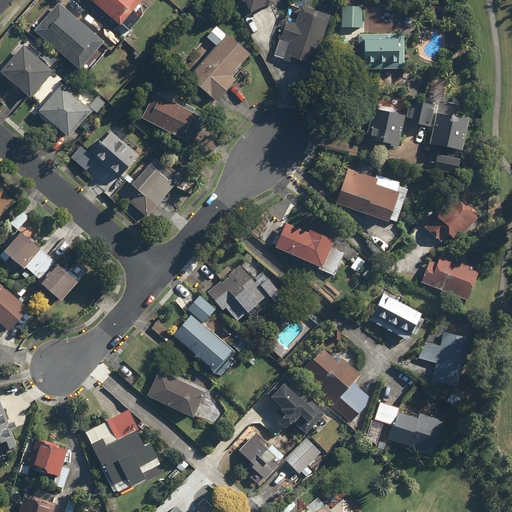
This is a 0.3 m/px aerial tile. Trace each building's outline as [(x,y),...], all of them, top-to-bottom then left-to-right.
[(142,16),(138,1),(136,0),(86,0),(124,35),(142,16)] [(232,0),(241,18),(260,8),(262,12),(272,7),(269,0),(270,0),(232,0)] [(56,4),(31,31),(76,72),(101,45),(56,4)] [(294,24),(284,21),(273,57),(312,69),(328,16),(299,7),(294,24)] [(361,9),(340,8),(339,28),(361,29),(361,9)] [(204,37),(208,41),(180,72),(214,103),(233,82),(228,77),(237,67),(246,57),(214,27),(204,37)] [(401,36),(356,35),(356,71),(400,71),(401,36)] [(49,73),(21,47),(0,69),(0,77),(25,100),(49,73)] [(179,111),(170,106),(178,92),(161,83),(154,97),(150,95),(136,119),(183,145),(197,121),(189,116),(191,112),(181,106),(179,111)] [(87,114),(60,87),(35,112),(62,139),(87,114)] [(103,105),(94,97),(86,107),(94,114),(103,105)] [(431,105),(408,101),(403,125),(427,129),(431,105)] [(402,118),(369,111),(362,144),(395,150),(402,118)] [(465,120),(433,114),(426,148),(458,154),(465,120)] [(121,175),(142,153),(115,126),(87,154),(107,174),(113,168),(121,175)] [(455,162),(429,156),(426,170),(451,176),(455,162)] [(173,177),(153,158),(119,196),(143,219),(172,187),(168,183),(173,177)] [(347,165),(332,203),(391,227),(407,190),(347,165)] [(422,227),(431,236),(437,230),(452,245),(476,219),(452,196),(422,227)] [(17,211),(8,223),(17,230),(27,218),(17,211)] [(331,245),(305,232),(304,234),(284,224),(272,248),(317,271),(331,245)] [(31,276),(47,258),(16,231),(0,250),(0,259),(5,264),(2,267),(15,279),(19,275),(24,279),(29,274),(31,276)] [(434,264),(426,261),(417,284),(465,302),(477,270),(437,255),(434,264)] [(364,262),(356,257),(349,268),(356,273),(364,262)] [(47,258),(31,276),(38,282),(35,286),(57,304),(75,283),(47,258)] [(238,266),(204,295),(219,313),(222,310),(233,323),(264,297),(269,304),(278,297),(258,274),(250,281),(238,266)] [(0,327),(6,333),(27,310),(0,285),(0,327)] [(421,312),(382,290),(365,320),(403,343),(421,312)] [(212,311),(197,296),(185,309),(200,324),(212,311)] [(186,312),(167,334),(208,371),(228,349),(186,312)] [(443,332),(438,346),(422,342),(417,359),(434,364),(429,381),(453,388),(467,339),(443,332)] [(370,400),(352,382),(358,376),(341,358),(335,364),(321,350),(300,370),(323,393),(320,396),(328,405),(330,403),(348,422),(370,400)] [(143,397),(188,421),(201,395),(205,397),(206,393),(157,368),(143,397)] [(277,409),(273,414),(277,418),(273,423),(281,431),(294,417),(302,425),(296,431),(301,436),(309,427),(305,423),(312,415),(317,420),(322,415),(282,376),(263,395),(277,409)] [(426,456),(439,421),(417,413),(415,420),(396,413),(397,408),(379,402),(372,421),(383,425),(378,439),(426,456)] [(0,451),(1,453),(15,449),(9,430),(14,428),(11,419),(5,421),(0,405),(0,451)] [(86,446),(99,470),(114,499),(132,489),(132,488),(142,482),(139,475),(157,466),(146,446),(140,449),(132,433),(137,431),(126,410),(83,432),(89,444),(86,446)] [(245,462),(242,465),(259,482),(282,459),(253,430),(248,436),(249,437),(234,452),(245,462)] [(310,472),(305,467),(318,453),(303,438),(284,457),(288,461),(285,464),(296,475),(299,472),(305,478),(310,472)] [(69,470),(60,467),(65,451),(34,441),(25,470),(53,479),(50,488),(62,492),(69,470)] [(44,511),(46,506),(21,498),(17,511),(44,511)] [(324,505),(315,511),(351,511),(340,499),(328,509),(324,505)]
